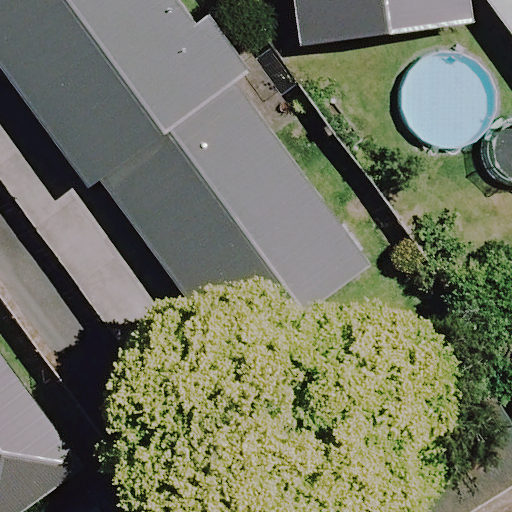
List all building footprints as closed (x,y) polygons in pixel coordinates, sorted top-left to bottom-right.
[(220,96),(152,0),(0,0),(0,108),(66,205),(80,195),(206,376),(347,279),(220,96)] [(452,29),(447,0),(276,0),(284,54),(452,29)] [(511,0),(468,0),(465,2),(511,67),(511,0)] [(0,511),(11,511),(72,470),(0,362),(0,511)] [(511,511),(511,495),(463,511),(511,511)] [(92,511),(121,511),(112,499),(92,511)]
